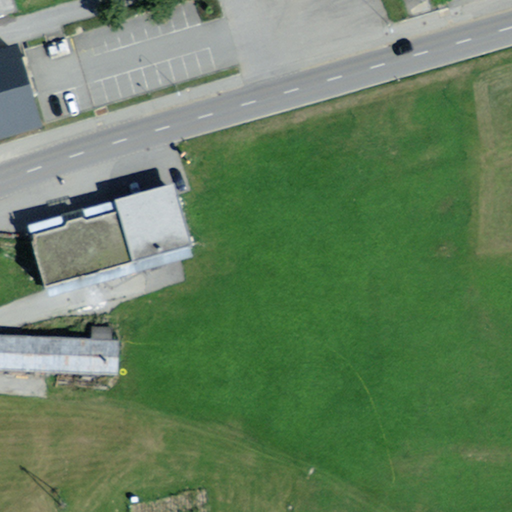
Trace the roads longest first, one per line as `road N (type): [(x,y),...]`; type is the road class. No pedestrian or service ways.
road 1 (primary): [(511,28),(0,181)]
road 2 (track): [(408,511),(216,419),(0,385)]
